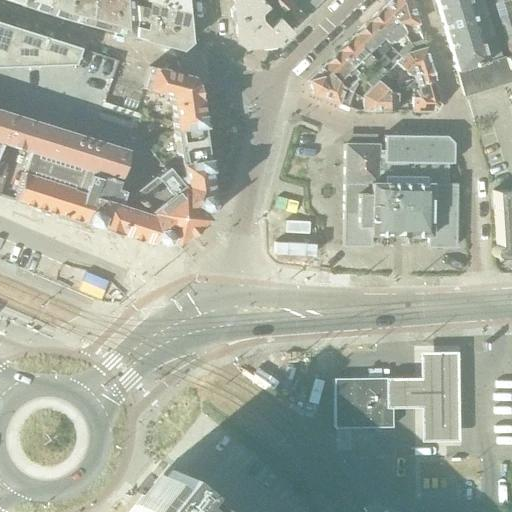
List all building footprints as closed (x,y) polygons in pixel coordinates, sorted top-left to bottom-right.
[(19,0),(18,5),(46,14),(49,0),(19,0)] [(71,4),(71,0),(49,0),(46,14),(64,20),(68,21),(71,4)] [(68,21),(89,27),(94,6),(94,0),(71,0),(71,4),(68,21)] [(115,15),(114,0),(94,0),(94,6),(89,27),(111,33),(115,15)] [(134,27),(135,21),(135,5),(133,0),(114,0),(115,15),(111,33),(133,39),(134,27)] [(185,13),(184,0),(143,0),(143,1),(147,2),(185,13)] [(232,0),(236,37),(245,45),(245,44),(278,41),(292,28),(279,13),(269,23),(261,15),(261,10),(270,0),(269,0),(232,0)] [(269,0),(270,0),(295,25),(306,14),(292,0),(269,0)] [(292,0),(306,14),(321,0),(292,0)] [(390,0),(381,9),(404,33),(405,34),(413,31),(412,27),(417,26),(409,0),(390,0)] [(511,69),(508,71),(505,58),(504,57),(501,57),(483,0),(481,0),(470,4),(468,0),(434,0),(463,97),(511,82),(511,83),(511,82),(511,69)] [(187,34),(185,13),(147,2),(145,9),(135,5),(135,21),(145,23),(187,34)] [(404,33),(381,9),(367,23),(387,44),(390,47),(404,33)] [(503,33),(510,30),(506,17),(499,19),(503,33)] [(188,43),(187,34),(145,23),(144,30),(134,27),(133,39),(180,51),(188,43)] [(367,23),(353,36),(388,72),(394,66),(384,57),(380,61),(377,59),(387,50),(384,47),(387,44),(367,23)] [(103,104),(117,62),(0,24),(0,133),(6,113),(91,140),(98,120),(135,132),(140,115),(103,104)] [(510,30),(503,33),(507,47),(511,45),(511,35),(511,31),(510,30)] [(388,72),(353,36),(336,53),(357,74),(360,71),(362,73),(368,68),(376,76),(374,79),(380,85),(391,75),(388,72)] [(412,86),(433,80),(421,41),(410,45),(408,43),(397,54),(400,58),(395,63),(409,77),(412,75),(413,80),(397,85),(399,90),(412,86)] [(354,76),(357,74),(336,53),(322,67),(344,89),(352,93),(356,84),(354,82),(356,79),(354,76)] [(511,55),(505,58),(508,71),(511,69),(511,202),(506,203),(505,191),(492,192),(497,259),(511,257),(511,55)] [(344,89),(322,67),(306,81),(310,95),(346,108),(352,93),(344,89)] [(132,195),(165,237),(173,247),(206,220),(198,211),(199,211),(202,210),(205,209),(207,206),(208,202),(207,201),(206,199),(204,196),(210,196),(194,84),(189,79),(148,68),(147,72),(143,90),(168,97),(177,161),(164,167),(153,176),(149,178),(130,193),(132,195)] [(380,85),(374,79),(376,81),(370,87),(361,96),(361,112),(396,112),(396,93),(388,93),(380,85)] [(440,104),(433,80),(412,86),(412,112),(433,112),(440,104)] [(165,237),(132,195),(131,196),(112,188),(124,150),(91,140),(6,113),(0,133),(0,141),(24,149),(20,165),(23,166),(12,202),(72,221),(150,246),(154,247),(155,247),(156,245),(159,245),(162,243),(164,241),(165,237)] [(454,248),(455,185),(446,185),(446,164),(452,165),(452,144),(445,137),(383,136),(382,151),(377,151),(377,145),(343,145),(342,247),(369,247),(369,236),(391,237),(391,238),(394,238),(393,243),(398,244),(402,244),(403,238),(405,238),(405,237),(427,237),(426,248),(454,248)] [(453,355),(418,354),(417,374),(417,380),(394,379),(394,408),(417,409),(418,460),(446,461),(445,442),(454,442),(454,375),(453,355)] [(390,421),(390,380),(391,380),(391,379),(390,378),(389,378),(389,380),(379,380),(379,378),(375,378),(375,380),(354,380),(354,379),(351,379),(351,380),(336,381),(336,379),(335,379),(333,379),(333,380),(333,381),(334,428),(333,428),(333,429),(334,430),(337,430),(336,428),(352,428),(352,430),(355,430),(355,428),(390,428),(390,429),(391,429),(392,428),(392,427),(392,423),(392,421),(390,421)] [(212,511),(189,493),(192,489),(173,473),(164,484),(155,477),(144,490),(147,493),(131,511),(212,511)]
